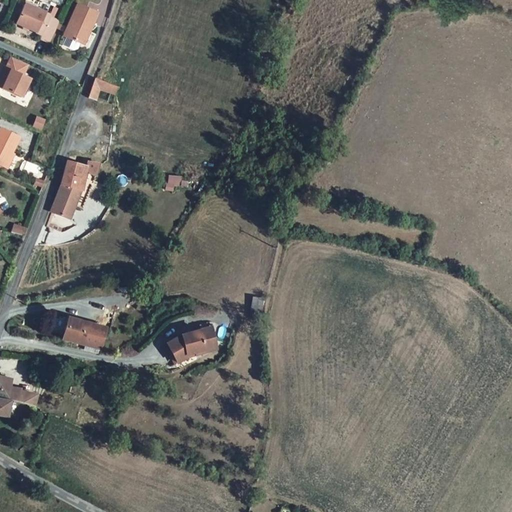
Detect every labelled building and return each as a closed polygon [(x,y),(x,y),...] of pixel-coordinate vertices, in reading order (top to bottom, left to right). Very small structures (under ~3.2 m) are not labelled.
[(90,29),(97,13),(77,4),(63,36),(81,44),(87,28),(90,29)] [(25,5),(24,5),(16,24),(42,35),(40,38),(50,42),(59,22),(50,18),(50,16),(33,9),(25,5)] [(83,45),(90,29),(87,28),(81,44),(83,45)] [(11,70),(22,75),(27,65),(11,57),(0,80),(0,87),(2,89),(11,70)] [(21,97),(29,78),(22,75),(11,70),(2,89),(21,97)] [(88,98),(94,100),(98,88),(114,93),(116,87),(94,79),(88,98)] [(44,120),(36,117),(33,126),(41,129),(44,120)] [(11,154),(19,137),(0,128),(0,129),(0,168),(3,170),(4,167),(11,154)] [(13,155),(11,154),(4,167),(7,168),(13,155)] [(88,165),(68,161),(62,184),(82,190),(83,191),(87,172),(88,165)] [(99,164),(88,163),(88,165),(87,172),(98,174),(99,164)] [(169,174),(166,189),(177,191),(180,176),(169,174)] [(42,187),(44,181),(36,179),(34,184),(42,187)] [(82,190),(62,184),(52,210),(72,218),(82,190)] [(0,198),(0,209),(1,212),(7,209),(8,206),(4,198),(1,197),(0,198)] [(27,228),(14,225),(11,232),(24,236),(27,228)] [(262,308),(263,297),(252,297),(251,307),(262,308)] [(98,324),(60,312),(54,333),(91,345),(98,324)] [(210,352),(209,336),(178,338),(162,343),(169,363),(180,359),(179,357),(189,357),(189,359),(198,358),(198,354),(210,352)] [(11,377),(0,374),(0,397),(8,399),(32,408),(34,394),(32,392),(11,387),(11,377)]
